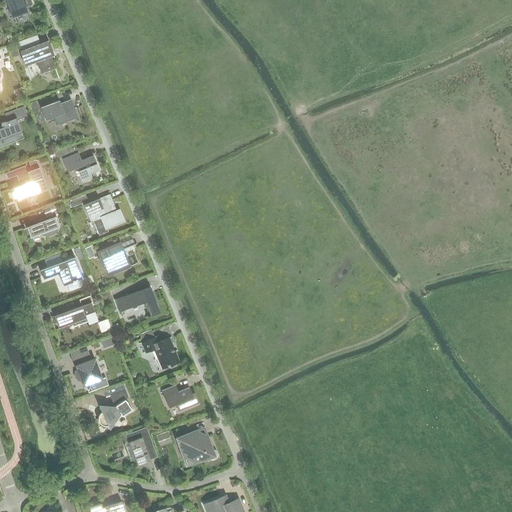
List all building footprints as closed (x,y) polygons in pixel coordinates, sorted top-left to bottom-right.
[(5,0),(12,18),(27,13),(25,8),(32,5),(30,0),(5,0)] [(48,41),(40,44),(37,36),(19,43),(23,52),(21,53),(25,64),(36,60),(40,72),(54,67),(50,54),(52,54),(48,41)] [(10,49),(13,57),(18,55),(15,47),(10,49)] [(78,118),(71,100),(60,104),(59,101),(40,108),(45,120),(54,117),(57,126),(78,118)] [(40,112),(36,102),(30,104),(34,115),(40,112)] [(0,128),(0,147),(24,139),(16,118),(26,114),(23,105),(4,112),(8,121),(7,121),(7,123),(2,124),(4,127),(0,128)] [(82,183),(97,177),(95,172),(99,170),(93,156),(81,161),(78,153),(62,160),(68,172),(76,169),(82,183)] [(21,181),(22,184),(11,189),(16,201),(47,189),(39,168),(16,176),(19,182),(21,181)] [(87,202),(85,195),(69,202),(71,208),(87,202)] [(91,223),(93,222),(98,236),(107,232),(106,229),(107,229),(106,228),(123,221),(119,211),(117,212),(109,195),(84,205),(91,223)] [(30,238),(39,235),(40,235),(41,236),(43,236),(44,237),(46,237),(47,237),(48,236),(50,236),(51,235),(52,235),(53,234),(54,233),(55,232),(56,231),(57,229),(57,228),(59,227),(55,217),(26,227),(30,238)] [(107,273),(128,264),(119,244),(99,253),(107,273)] [(40,271),(43,279),(59,274),(63,286),(83,278),(75,257),(40,270),(40,271)] [(160,313),(150,287),(114,300),(119,313),(145,303),(150,316),(160,313)] [(82,305),(54,316),(58,328),(86,318),(89,324),(98,320),(91,302),(92,302),(90,296),(80,300),(82,305)] [(102,331),(113,329),(111,318),(100,320),(102,331)] [(178,361),(175,352),(177,351),(171,337),(157,343),(155,337),(139,344),(143,354),(155,349),(159,358),(154,360),(159,371),(170,366),(169,365),(178,361)] [(75,372),(75,377),(79,382),(81,381),(83,387),(89,384),(92,390),(108,385),(105,378),(102,380),(94,358),(90,360),(88,354),(76,359),(80,370),(75,372)] [(192,394),(189,387),(178,392),(175,385),(161,391),(168,408),(176,405),(179,413),(200,405),(195,393),(192,394)] [(127,398),(125,391),(109,397),(112,403),(127,398)] [(107,426),(108,426),(109,428),(120,413),(122,417),(132,410),(125,400),(115,406),(116,408),(100,406),(102,412),(101,413),(100,413),(100,414),(99,415),(99,416),(98,417),(98,418),(98,419),(98,420),(98,421),(99,422),(99,423),(100,424),(100,425),(101,425),(102,426),(103,426),(104,426),(105,426),(106,426),(107,426)] [(146,461),(150,460),(146,448),(154,446),(147,428),(125,435),(128,442),(136,465),(148,467),(148,466),(146,461)] [(201,440),(198,439),(198,437),(196,431),(176,438),(186,467),(209,458),(212,460),(216,459),(217,455),(216,452),(212,450),(207,437),(201,439),(201,440)] [(226,497),(204,506),(206,511),(243,511),(239,500),(229,504),(226,497)] [(124,511),(121,502),(102,508),(101,504),(88,508),(89,511),(124,511)]
